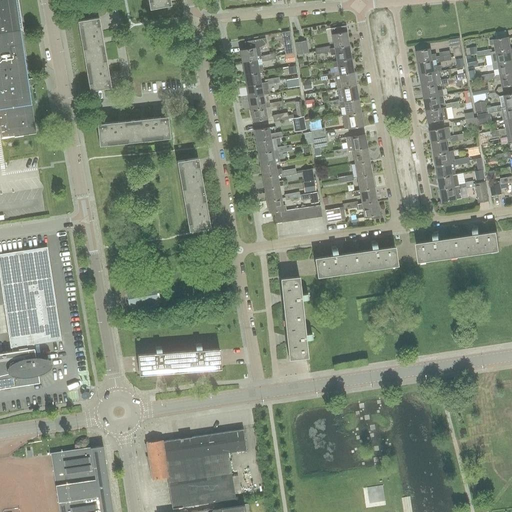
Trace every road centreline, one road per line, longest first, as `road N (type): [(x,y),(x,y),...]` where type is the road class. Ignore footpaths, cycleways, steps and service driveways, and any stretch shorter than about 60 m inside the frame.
road 1 (tertiary): [(256,393),(511,356)]
road 2 (residential): [(87,221),(48,0)]
road 3 (residential): [(232,243),(192,26)]
road 4 (residential): [(397,218),(357,7)]
road 5 (residential): [(427,213),(392,3)]
road 6 (unclassified): [(116,395),(87,221)]
road 7 (residential): [(232,243),(397,218)]
road 8 (residential): [(192,26),(357,7)]
road 9 (residential): [(256,393),(232,243)]
road 10 (tertiary): [(136,411),(256,393)]
